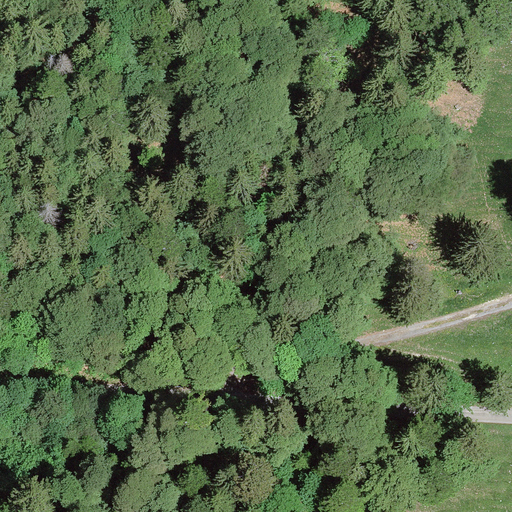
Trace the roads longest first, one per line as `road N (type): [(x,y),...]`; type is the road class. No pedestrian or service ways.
road 1 (unclassified): [(511,415),(0,387)]
road 2 (track): [(232,398),(282,363),(511,306)]
